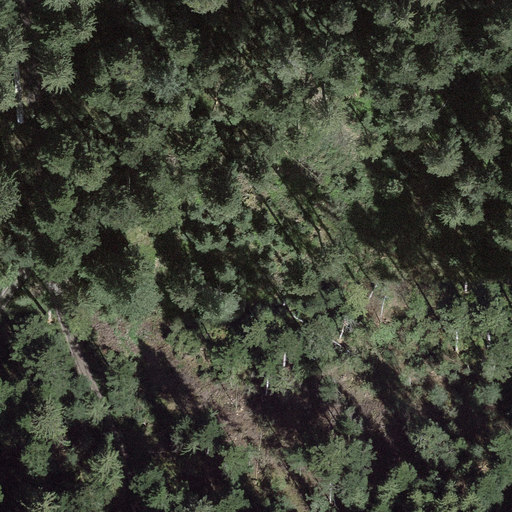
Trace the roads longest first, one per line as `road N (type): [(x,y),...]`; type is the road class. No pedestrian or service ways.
road 1 (track): [(31,0),(41,231),(141,511)]
road 2 (track): [(331,0),(324,85),(235,281),(142,376),(89,382)]
